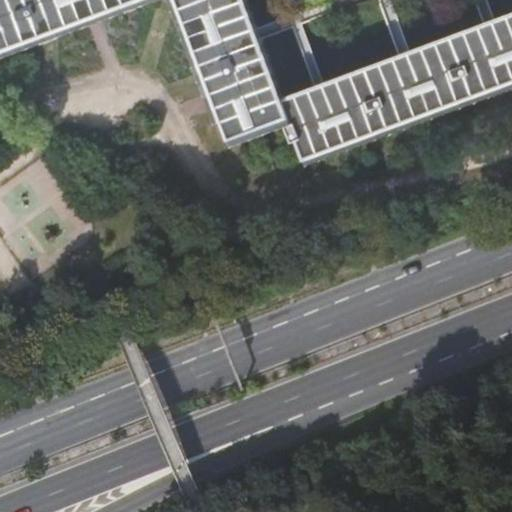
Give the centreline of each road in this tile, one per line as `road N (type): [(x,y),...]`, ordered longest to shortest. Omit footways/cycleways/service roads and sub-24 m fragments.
road 1 (primary): [(511,255),(0,455)]
road 2 (primary): [(15,511),(269,412)]
road 3 (primary): [(269,412),(511,319)]
road 4 (track): [(511,153),(268,217)]
road 5 (primary): [(109,511),(230,452),(269,412)]
